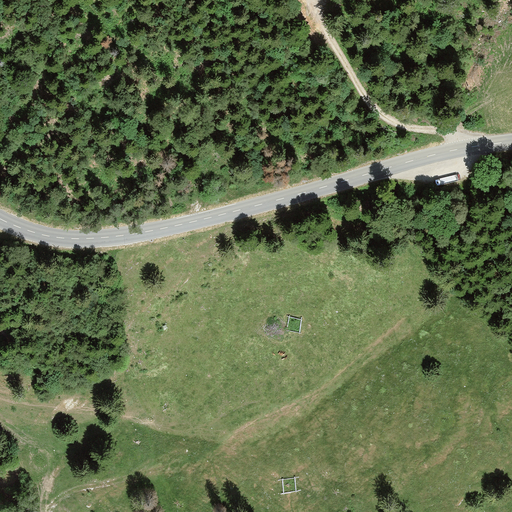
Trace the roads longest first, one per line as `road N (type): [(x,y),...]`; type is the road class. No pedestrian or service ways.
road 1 (tertiary): [(511,141),(126,235),(62,238),(0,219)]
road 2 (track): [(469,146),(459,136),(391,125),(378,115),(311,0)]
